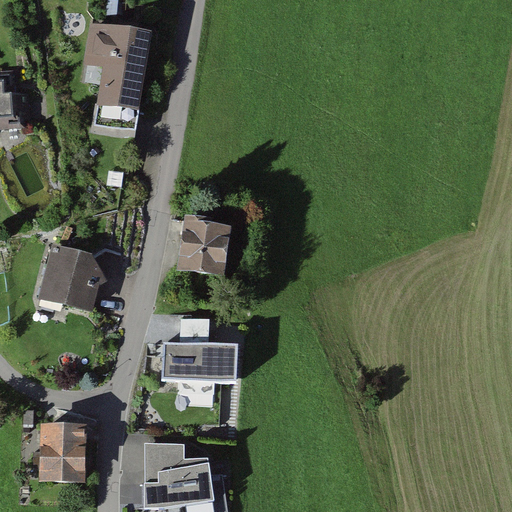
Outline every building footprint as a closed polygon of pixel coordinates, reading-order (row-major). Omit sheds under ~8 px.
[(136,131),(152,32),(91,23),(84,66),(104,69),(95,124),(136,131)] [(0,70),(0,136),(34,133),(28,67),(0,70)] [(181,268),(224,274),(231,226),(188,220),(181,268)] [(106,282),(94,263),(56,253),(43,301),(88,313),(94,289),(106,282)] [(164,343),(163,380),(236,382),(237,345),(164,343)] [(41,424),(39,482),(86,483),(87,426),(41,424)] [(164,508),(214,501),(208,460),(185,460),(185,444),(145,444),(145,508),(164,508)]
